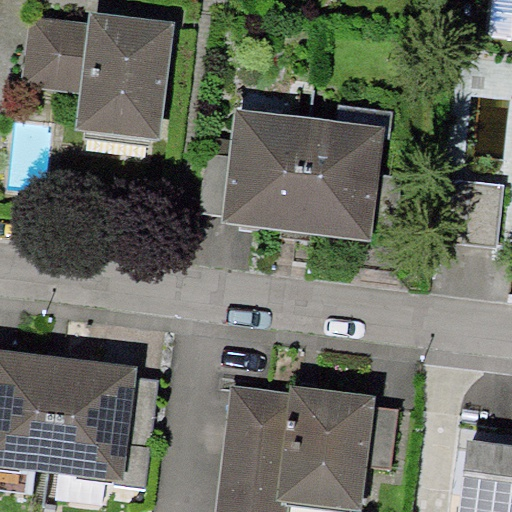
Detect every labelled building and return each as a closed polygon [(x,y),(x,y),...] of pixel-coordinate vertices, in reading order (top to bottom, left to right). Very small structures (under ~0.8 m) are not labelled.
[(78,35),(20,29),(14,91),(72,97),(67,140),(152,149),(165,28),(79,19),(78,35)] [(220,166),(203,164),(197,216),(217,218),(216,231),(366,249),(367,236),(385,239),(391,188),(368,185),(374,134),(227,116),(220,166)] [(501,198),(443,191),(436,250),(494,257),(501,198)] [(129,381),(0,365),(0,494),(27,498),(29,478),(63,482),(60,508),(92,511),(95,483),(147,489),(157,394),(131,391),(129,381)] [(278,402),(232,396),(218,511),(276,511),(277,505),(336,511),(358,511),(363,476),(394,480),(400,423),(366,419),(369,400),(279,390),(278,402)] [(511,511),(511,454),(462,447),(452,511),(511,511)]
